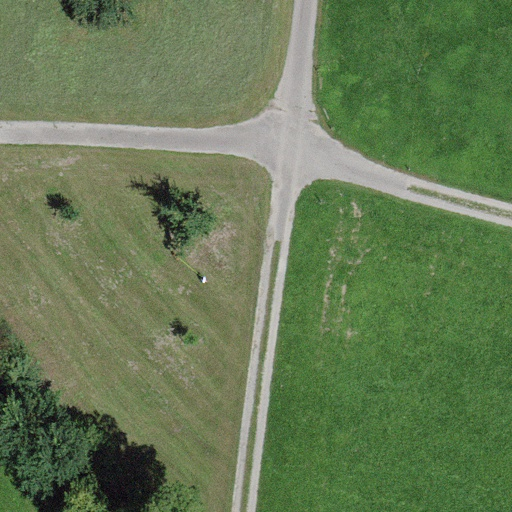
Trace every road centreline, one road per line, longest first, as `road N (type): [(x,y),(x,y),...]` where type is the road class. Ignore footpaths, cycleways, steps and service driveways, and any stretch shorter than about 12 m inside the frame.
road 1 (track): [(290,149),(267,511)]
road 2 (track): [(0,135),(290,149)]
road 3 (track): [(290,149),(511,215)]
road 4 (track): [(308,0),(290,149)]
